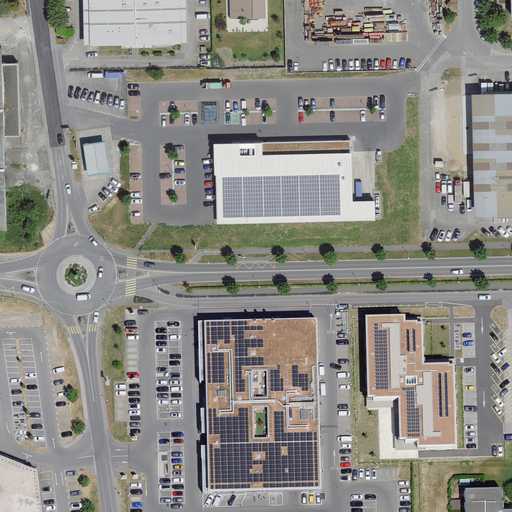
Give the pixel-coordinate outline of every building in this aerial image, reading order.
[(82,0),(83,45),(185,44),(184,0),(82,0)] [(267,0),(229,0),(230,22),(268,21),(267,0)] [(8,44),(0,44),(0,225),(12,225),(9,133),(21,133),(19,65),(9,65),(8,44)] [(511,91),(476,92),(479,218),(511,217),(511,91)] [(217,143),(218,223),(377,220),(376,152),(265,154),(265,142),(265,141),(217,142),(217,143)] [(109,173),(105,142),(83,145),(88,176),(109,173)] [(458,181),(459,195),(471,195),(470,180),(458,181)] [(403,316),(368,317),(369,395),(401,395),(401,437),(421,437),(421,444),(454,443),(453,364),(422,364),(421,325),(403,325),(403,316)] [(198,323),(203,494),(322,492),(318,320),(198,323)] [(0,511),(43,511),(40,475),(0,459),(0,511)] [(508,511),(505,492),(467,493),(467,511),(508,511)]
